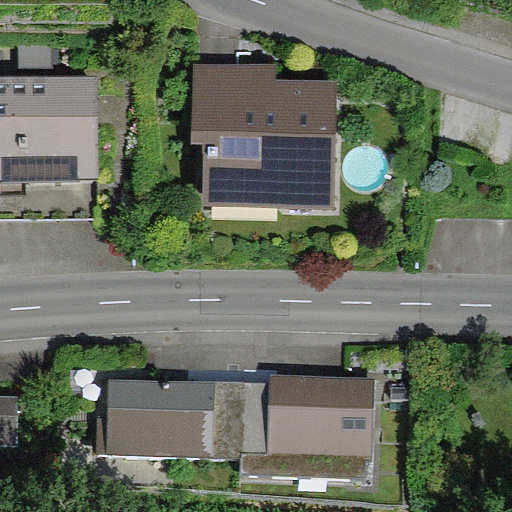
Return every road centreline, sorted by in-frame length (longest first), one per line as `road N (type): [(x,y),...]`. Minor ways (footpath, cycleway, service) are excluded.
road 1 (residential): [(0,310),(233,299),(511,306)]
road 2 (residential): [(511,83),(250,0)]
